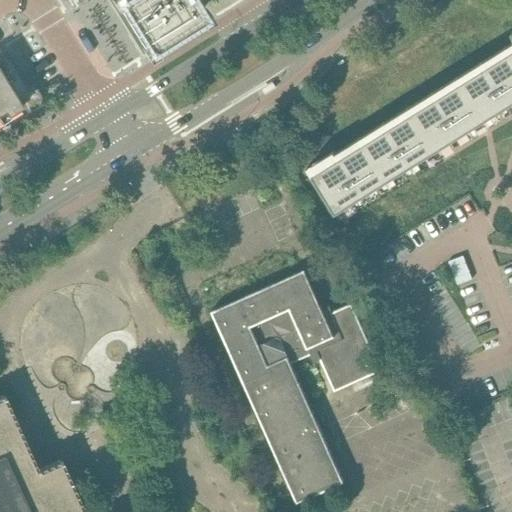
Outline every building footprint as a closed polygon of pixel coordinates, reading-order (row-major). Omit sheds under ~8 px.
[(198,17),(201,7),(199,4),(197,0),(114,0),(115,0),(116,3),(116,4),(139,41),(140,41),(141,44),(152,46),(154,44),(155,45),(196,19),(198,17)] [(5,49),(0,52),(0,121),(27,105),(30,90),(20,74),(5,49)] [(511,55),(509,51),(311,174),(335,212),(511,101),(511,55)] [(448,262),(457,285),(472,279),(463,256),(448,262)] [(314,364),(320,361),(334,392),(381,370),(351,303),(331,312),(330,310),(334,308),(332,305),(327,303),(321,306),(304,269),(211,311),(297,503),(344,482),(291,363),(310,355),(314,364)] [(0,511),(84,511),(60,458),(38,469),(3,393),(0,394),(0,511)]
